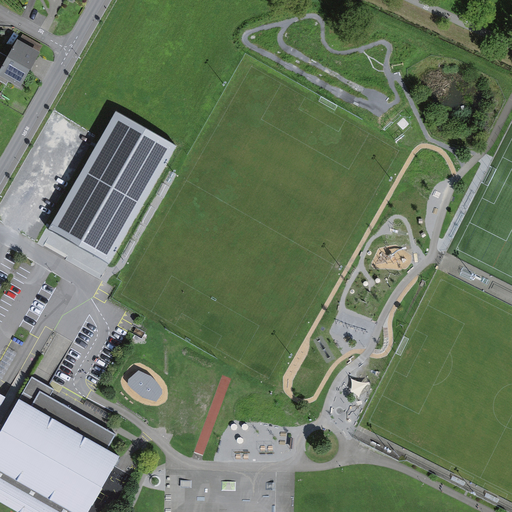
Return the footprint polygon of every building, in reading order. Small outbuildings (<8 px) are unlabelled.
[(1,72),(23,84),(40,52),(18,40),(1,72)] [(172,154),(113,123),(54,236),(114,267),(172,154)] [(0,491),(37,511),(86,511),(89,508),(118,456),(106,449),(117,429),(53,394),(58,386),(51,382),(34,373),(19,399),(8,392),(0,388),(0,491)] [(152,378),(139,373),(130,379),(130,385),(143,398),(155,400),(161,392),(160,387),(152,378)] [(171,479),(170,502),(184,503),(185,480),(171,479)]
